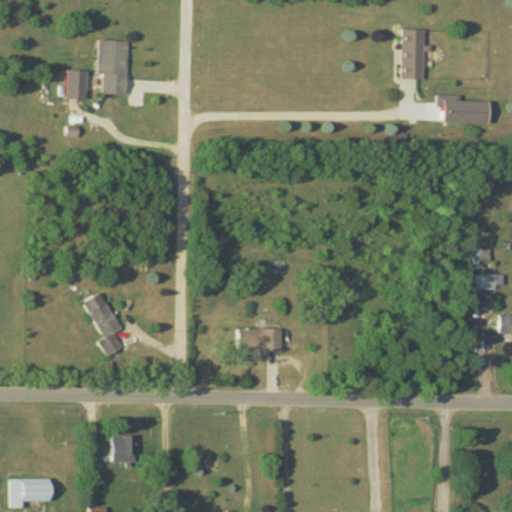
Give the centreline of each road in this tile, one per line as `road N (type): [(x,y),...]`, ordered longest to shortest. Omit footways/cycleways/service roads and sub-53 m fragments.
road 1 (residential): [(0,396),(511,404)]
road 2 (residential): [(181,400),(188,0)]
